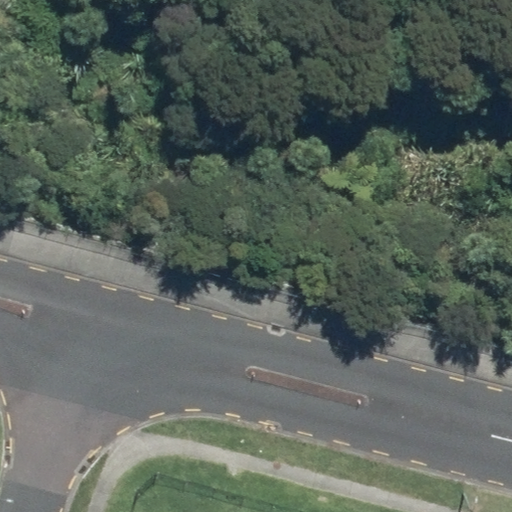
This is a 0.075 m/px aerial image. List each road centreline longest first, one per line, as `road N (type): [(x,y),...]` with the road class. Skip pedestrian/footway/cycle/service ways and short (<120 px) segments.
road 1 (residential): [(511,479),(60,357)]
road 2 (residential): [(82,285),(511,410)]
road 3 (residential): [(22,511),(60,357)]
